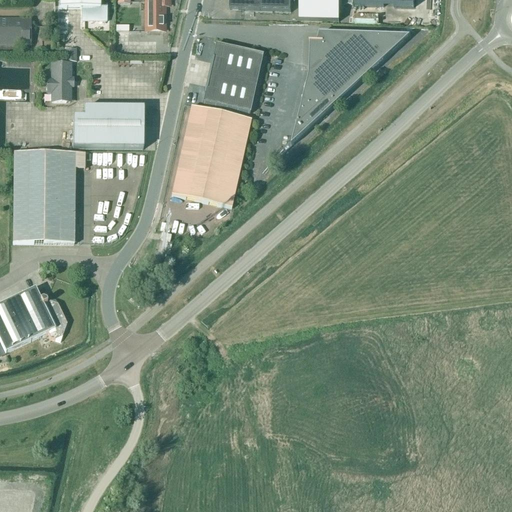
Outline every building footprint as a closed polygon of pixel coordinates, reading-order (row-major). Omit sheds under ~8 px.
[(82,22),(107,22),(107,6),(100,6),(100,0),(60,0),(60,9),(82,10),(82,22)] [(163,8),(168,8),(168,0),(159,0),(159,4),(147,4),(147,31),(163,31),(163,8)] [(291,13),(291,0),(229,0),(230,12),(291,13)] [(339,23),(339,0),(299,0),(299,22),(339,23)] [(354,0),(354,7),(414,9),(414,5),(414,0),(354,0)] [(51,15),(51,3),(33,3),(33,15),(51,15)] [(0,20),(0,47),(30,47),(30,21),(0,20)] [(292,147),(284,154),(284,155),(410,38),(319,35),(317,44),(309,44),(309,45),(310,45),(309,76),(292,147)] [(162,50),(158,50),(158,57),(166,57),(166,41),(161,41),(162,50)] [(205,91),(202,105),(250,115),(263,57),(215,46),(212,60),(205,91)] [(64,51),(64,63),(76,63),(76,51),(64,51)] [(47,81),(47,94),(52,94),(52,104),(66,104),(66,99),(70,99),(70,66),(67,66),(65,63),(62,66),(52,66),(52,81),(47,81)] [(171,197),(231,211),(251,122),(191,109),(171,197)] [(72,150),(143,151),(143,111),(83,110),(83,120),(73,120),(72,150)] [(66,149),(66,138),(53,138),(53,149),(66,149)] [(74,246),(75,171),(84,171),(85,156),(13,155),(13,245),(74,246)] [(171,237),(161,235),(160,241),(169,243),(171,237)] [(47,305),(46,303),(42,301),(41,302),(35,290),(0,306),(0,344),(5,355),(48,335),(51,341),(60,344),(67,326),(55,301),(47,305)]
